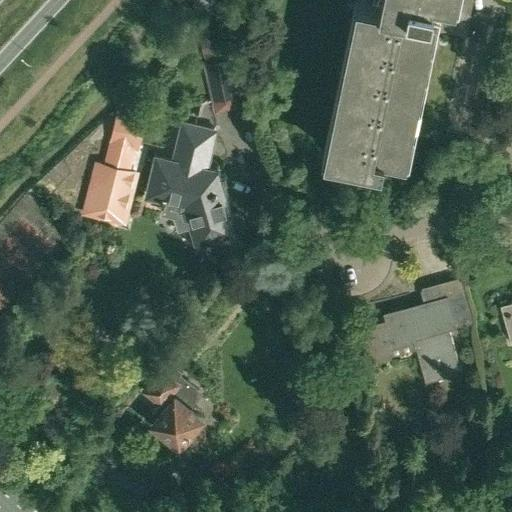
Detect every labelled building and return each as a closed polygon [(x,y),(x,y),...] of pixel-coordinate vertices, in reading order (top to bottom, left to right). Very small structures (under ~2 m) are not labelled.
[(409,154),(436,27),(466,34),(473,0),(357,0),(327,149),(385,160),(387,149),(409,154)] [(203,38),(207,56),(230,51),(226,33),(203,38)] [(229,58),(206,63),(217,111),(240,106),(229,58)] [(98,162),(86,211),(124,220),(136,171),(127,169),(134,143),(138,144),(144,120),(119,113),(106,164),(98,162)] [(237,212),(230,214),(217,171),(205,168),(215,129),(184,122),(175,161),(157,156),(148,194),(164,197),(163,201),(165,202),(162,211),(175,214),(176,215),(179,227),(193,223),(199,244),(235,233),(235,231),(242,229),(245,223),(242,215),(237,212)] [(462,370),(449,325),(471,319),(460,277),(421,288),(425,302),(387,312),(389,319),(362,327),(361,324),(360,324),(371,363),(372,362),(371,359),(389,354),(387,347),(414,340),(426,380),(462,370)] [(511,299),(501,303),(511,339),(511,338),(511,299)] [(198,388),(182,375),(185,371),(171,360),(164,368),(163,368),(147,387),(162,400),(153,410),(158,415),(154,420),(181,442),(185,436),(193,442),(198,442),(206,432),(205,427),(198,421),(203,415),(187,402),(198,388)] [(350,420),(328,408),(320,421),(320,422),(310,440),(331,452),(346,426),(347,426),(350,420)]
